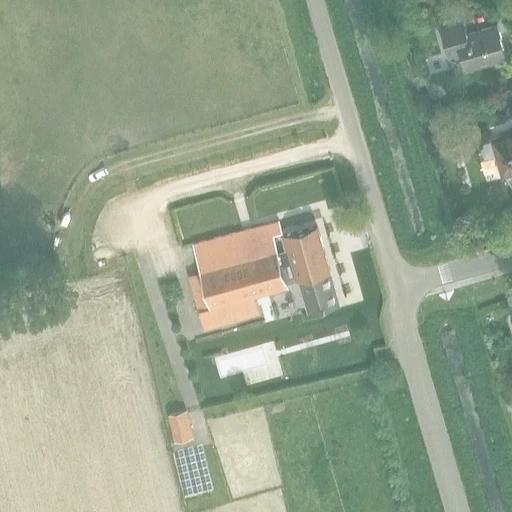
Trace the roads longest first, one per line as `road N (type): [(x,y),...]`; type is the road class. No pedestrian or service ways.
road 1 (track): [(0,289),(93,262),(102,228),(156,194),(357,140)]
road 2 (unclassified): [(398,283),(318,0)]
road 3 (unclassified): [(457,511),(407,343),(398,283)]
